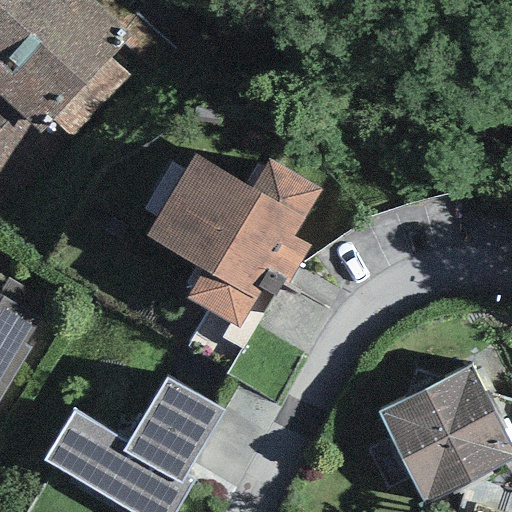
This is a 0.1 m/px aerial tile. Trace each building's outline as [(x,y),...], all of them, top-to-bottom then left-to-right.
[(129,37),(88,0),(0,0),(0,210),(3,214),(71,140),(130,76),(110,58),(129,37)] [(320,190),(267,159),(250,187),(195,154),(145,237),(202,271),(186,299),(237,329),(260,292),(252,288),(264,267),(288,282),(310,246),(292,236),(320,190)] [(0,394),(53,307),(8,280),(0,292),(0,394)] [(511,459),(511,449),(470,366),(378,411),(423,503),(511,459)] [(125,446),(69,414),(42,463),(128,511),(173,511),(192,480),(183,475),(220,410),(164,378),(125,446)]
